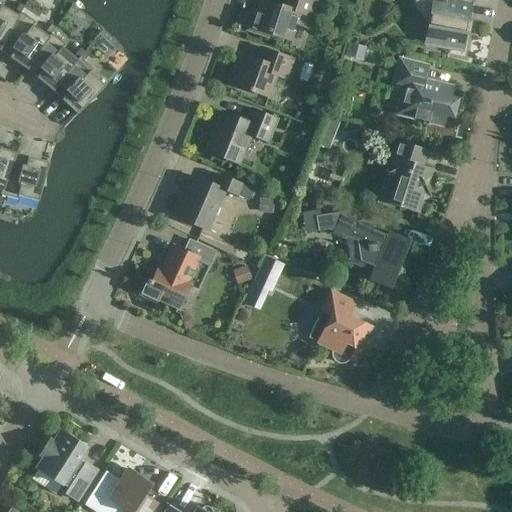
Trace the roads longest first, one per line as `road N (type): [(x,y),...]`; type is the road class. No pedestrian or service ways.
road 1 (residential): [(370,405),(324,396),(88,308),(199,64),(217,0)]
road 2 (residential): [(275,511),(45,387)]
road 3 (residential): [(370,405),(466,431),(482,421),(489,341)]
road 4 (residential): [(477,171),(506,0)]
road 5 (residential): [(489,341),(477,171)]
road 6 (residential): [(411,322),(477,171)]
